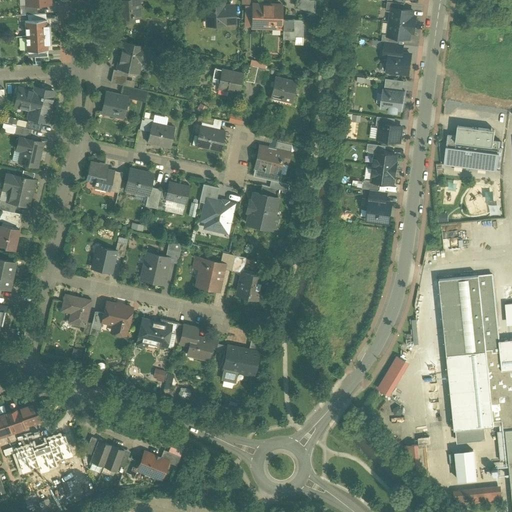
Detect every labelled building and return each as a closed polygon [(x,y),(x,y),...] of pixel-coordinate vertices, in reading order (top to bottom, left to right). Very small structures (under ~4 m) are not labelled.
[(116,0),(118,24),(134,24),(133,15),(140,14),(139,3),(141,3),(141,0),(116,0)] [(205,0),(206,20),(214,20),(215,25),(235,23),(234,8),(224,8),(223,0),(205,0)] [(387,1),(386,8),(392,9),(392,8),(404,10),(405,4),(387,1)] [(266,28),(267,5),(253,4),(253,8),(248,8),(247,24),(253,25),(252,27),(261,28),(266,28)] [(37,5),(27,6),(27,5),(24,5),(24,15),(35,15),(37,14),(37,5)] [(267,5),(266,28),(272,28),(272,25),(281,26),(281,23),(281,19),(281,5),(267,5)] [(315,6),(308,5),(306,11),(315,13),(315,6)] [(404,10),(392,8),(392,9),(390,22),(415,25),(416,18),(412,17),(413,11),(404,10)] [(304,20),(281,19),(281,23),(283,24),(283,39),(295,40),(295,37),(303,37),(304,20)] [(28,21),(25,21),(25,22),(26,37),(51,35),(50,26),(49,26),(47,26),(46,21),(47,21),(47,20),(35,21),(28,21)] [(415,25),(390,22),(388,35),(388,36),(400,38),(409,39),(410,33),(414,33),(415,25)] [(496,34),(496,44),(509,44),(509,34),(496,34)] [(51,35),(26,37),(27,51),(27,52),(48,51),(48,50),(48,45),(50,45),(51,45),(51,35)] [(400,38),(388,36),(388,35),(382,35),(381,42),(386,42),(399,44),(400,38)] [(399,44),(386,42),(385,44),(384,51),(402,53),(403,45),(399,44)] [(143,48),(123,43),(118,68),(138,72),(141,58),(147,59),(150,49),(143,48)] [(402,53),(384,51),(383,56),(389,57),(387,72),(389,72),(390,74),(396,74),(398,73),(408,74),(411,55),(402,53)] [(265,69),(267,63),(252,59),(250,65),(265,69)] [(249,66),(246,81),(254,83),(257,67),(249,66)] [(265,69),(257,67),(254,83),(262,85),(265,69)] [(128,73),(114,70),(111,83),(123,86),(125,86),(128,73)] [(242,74),(222,70),(218,88),(238,92),(242,74)] [(296,82),(275,77),(271,97),(282,100),(283,98),(292,101),(296,82)] [(403,81),(386,79),(384,89),(402,91),(403,81)] [(125,86),(123,86),(121,96),(127,98),(127,99),(145,103),(148,91),(125,86)] [(54,92),(35,88),(34,92),(18,88),(15,102),(31,106),(28,118),(43,122),(47,122),(54,92)] [(384,89),(383,89),(380,109),(381,109),(389,110),(388,112),(398,113),(398,111),(402,111),(402,112),(403,112),(405,91),(404,91),(404,92),(402,91),(384,89)] [(121,96),(106,93),(102,113),(116,116),(116,112),(124,114),(127,99),(127,98),(121,96)] [(506,122),(507,110),(496,109),(495,121),(506,122)] [(231,113),(229,121),(241,124),(243,116),(231,113)] [(153,120),(142,117),(139,130),(150,132),(152,123),(153,120)] [(214,119),(203,117),(201,122),(213,125),(214,119)] [(395,119),(377,117),(376,126),(380,126),(380,124),(394,126),(395,119)] [(43,122),(28,118),(26,128),(31,130),(41,132),(43,122)] [(152,123),(150,132),(147,143),(170,148),(175,127),(152,123)] [(394,126),(380,124),(380,126),(378,139),(381,139),(383,141),(387,142),(389,141),(400,142),(402,127),(394,126)] [(225,131),(200,125),(195,146),(220,152),(225,131)] [(26,128),(16,126),(14,134),(30,137),(31,130),(26,128)] [(486,136),(463,133),(463,136),(448,134),(444,165),(445,163),(496,170),(496,172),(497,172),(501,141),(485,139),(486,136)] [(42,143),(20,138),(17,150),(24,152),(22,163),(37,167),(42,143)] [(291,145),(277,141),(275,147),(273,148),(288,152),(290,145),(291,145)] [(386,146),(368,144),(367,150),(369,153),(376,154),(376,153),(385,154),(386,146)] [(256,161),(280,167),(281,162),(287,163),(290,152),(288,152),(273,148),(260,145),(256,161)] [(385,154),(376,153),(376,154),(374,167),(396,170),(397,163),(395,163),(396,156),(385,154)] [(280,167),(256,161),(254,169),(255,169),(253,176),(271,180),(280,182),(282,174),(279,173),(280,167)] [(115,171),(104,169),(105,164),(99,163),(99,166),(90,164),(86,180),(95,182),(94,187),(110,191),(115,171)] [(396,170),(374,167),(372,181),(372,182),(381,183),(393,184),(394,177),(395,177),(396,170)] [(153,175),(130,170),(126,189),(148,194),(149,194),(150,187),(153,175)] [(34,173),(23,171),(22,177),(33,180),(34,173)] [(123,173),(115,171),(110,191),(118,193),(123,173)] [(22,177),(13,175),(13,176),(6,175),(3,187),(4,186),(11,188),(7,202),(16,204),(28,207),(31,193),(30,193),(33,181),(34,181),(34,180),(33,180),(22,177)] [(280,182),(271,180),(269,187),(279,189),(281,190),(282,183),(280,182)] [(381,183),(372,182),(372,181),(365,180),(363,182),(362,188),(370,189),(380,191),(381,183)] [(189,187),(169,183),(167,191),(166,199),(185,203),(189,187)] [(289,184),(282,183),(281,190),(287,191),(289,184)] [(269,187),(261,185),(259,194),(277,198),(279,189),(269,187)] [(161,189),(150,187),(149,194),(148,194),(145,206),(156,209),(161,189)] [(161,189),(156,209),(164,210),(166,199),(167,191),(161,189)] [(380,191),(370,189),(369,200),(386,202),(388,192),(380,191)] [(259,194),(254,192),(252,201),(251,201),(249,212),(250,212),(247,224),(271,229),(271,227),(275,228),(278,217),(274,216),(278,198),(277,198),(259,194)] [(239,204),(206,197),(199,229),(233,236),(239,204)] [(7,202),(0,199),(0,209),(1,210),(14,213),(16,204),(7,202)] [(369,200),(364,199),(363,208),(369,209),(367,220),(389,223),(391,203),(386,202),(369,200)] [(14,213),(1,210),(0,212),(0,221),(2,222),(17,225),(19,214),(14,213)] [(17,225),(2,222),(0,229),(0,245),(5,246),(5,248),(14,250),(19,229),(16,228),(17,225)] [(507,225),(469,229),(471,248),(509,244),(507,225)] [(126,244),(117,242),(115,251),(116,251),(115,255),(123,257),(126,244)] [(115,251),(99,248),(97,254),(95,254),(92,268),(111,272),(115,255),(116,251),(115,251)] [(180,251),(167,248),(165,257),(169,258),(168,262),(177,264),(180,251)] [(235,255),(222,252),(220,263),(224,264),(223,269),(231,271),(231,270),(235,255)] [(165,257),(147,253),(141,279),(163,284),(168,262),(169,258),(165,257)] [(246,257),(235,255),(231,270),(242,272),(243,272),(246,257)] [(220,263),(196,257),(194,268),(200,269),(197,285),(217,289),(220,275),(221,275),(223,269),(224,264),(220,263)] [(15,263),(0,259),(0,285),(9,288),(15,263)] [(243,272),(242,272),(237,295),(247,298),(248,295),(257,297),(262,276),(243,272)] [(478,276),(439,279),(447,355),(486,350),(493,349),(493,352),(500,352),(499,341),(500,341),(493,275),(488,276),(488,274),(478,275),(478,276)] [(91,301),(66,295),(62,310),(72,313),(69,323),(85,326),(86,322),(91,301)] [(132,308),(107,302),(104,313),(102,322),(115,325),(116,327),(115,333),(124,335),(126,327),(127,327),(132,308)] [(95,311),(91,327),(101,330),(102,322),(104,313),(95,311)] [(160,322),(142,318),(137,340),(137,344),(145,346),(147,345),(148,341),(157,343),(159,346),(167,347),(169,335),(163,333),(163,331),(164,331),(167,320),(160,318),(160,322)] [(178,322),(167,320),(164,331),(175,334),(178,322)] [(92,323),(86,322),(85,326),(83,333),(89,335),(92,323)] [(198,328),(178,323),(176,335),(181,336),(191,339),(191,336),(196,337),(198,328)] [(268,334),(253,331),(249,349),(259,352),(264,353),(268,334)] [(196,337),(191,336),(191,339),(181,336),(180,343),(189,345),(187,354),(208,359),(212,340),(196,337)] [(511,339),(500,341),(499,341),(500,352),(493,352),(493,349),(486,350),(493,426),(502,426),(502,431),(498,432),(501,461),(511,460),(508,431),(511,430),(511,339)] [(249,349),(227,345),(222,368),(237,372),(254,375),(259,352),(249,349)] [(486,350),(447,355),(455,430),(456,430),(483,427),(493,426),(486,350)] [(399,357),(379,389),(386,393),(406,361),(399,357)] [(153,378),(164,381),(167,371),(156,367),(153,378)] [(237,372),(224,369),(222,378),(235,380),(237,372)] [(37,403),(18,409),(24,427),(43,421),(37,403)] [(24,427),(18,409),(7,413),(13,431),(24,427)] [(7,413),(0,415),(0,435),(13,431),(7,413)] [(483,427),(456,430),(457,443),(481,440),(485,438),(483,427)] [(421,444),(402,446),(404,458),(417,469),(429,468),(426,444),(430,444),(430,437),(421,438),(421,444)] [(97,444),(90,441),(85,453),(93,456),(97,444)] [(93,456),(91,461),(104,466),(111,446),(104,443),(99,441),(97,444),(93,456)] [(118,448),(111,446),(104,466),(116,471),(118,465),(123,454),(124,451),(118,448)] [(182,452),(171,448),(169,452),(180,456),(182,452)] [(169,452),(164,450),(164,451),(161,459),(168,462),(177,466),(180,456),(169,452)] [(473,450),(456,452),(459,481),(476,479),(473,450)] [(144,452),(138,469),(146,472),(146,474),(153,477),(154,475),(161,478),(168,462),(161,459),(160,459),(153,456),(144,452)] [(128,456),(123,454),(119,463),(118,465),(124,467),(128,456)] [(501,490),(454,495),(455,504),(502,500),(501,490)]
